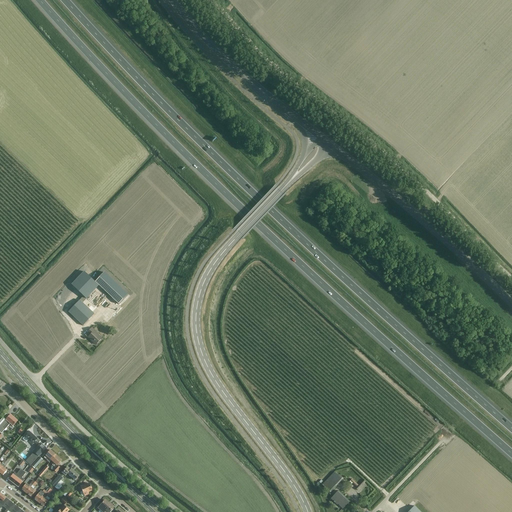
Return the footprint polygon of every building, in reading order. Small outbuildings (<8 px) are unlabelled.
[(83,296),(79,300),(68,311),(83,325),(94,314),(91,311),(107,293),(118,304),(127,294),(104,272),(95,281),(99,285),(84,271),(71,285),(83,296)] [(108,313),(118,306),(117,304),(106,311),(108,313)] [(95,345),(101,338),(94,332),(95,331),(91,328),(87,332),(89,335),(87,337),(95,345)] [(6,414),(0,421),(0,432),(2,434),(10,424),(13,426),(18,421),(11,415),(9,417),(6,414)] [(29,431),(23,439),(26,442),(29,439),(33,443),(33,444),(36,446),(40,442),(32,435),(33,434),(29,431)] [(41,443),(33,452),(39,457),(46,448),(41,443)] [(51,461),(56,455),(51,450),(44,458),(47,460),(48,458),(51,461)] [(56,455),(51,461),(54,463),(52,465),(55,468),(53,469),(57,473),(60,469),(57,466),(62,460),(56,455)] [(34,469),(42,460),(40,457),(31,466),(34,469)] [(8,460),(0,469),(0,473),(3,475),(7,470),(5,469),(6,466),(10,461),(8,460)] [(47,466),(39,475),(41,477),(49,468),(47,466)] [(79,476),(71,469),(70,470),(67,467),(62,472),(65,476),(67,474),(75,480),(79,476)] [(14,484),(19,477),(23,471),(21,469),(17,474),(15,472),(13,475),(9,480),(14,484)] [(23,471),(19,477),(14,484),(18,487),(22,482),(25,480),(22,478),(26,473),(23,471)] [(330,493),(342,480),(334,472),(322,485),(330,493)] [(51,484),(59,491),(62,487),(61,486),(63,483),(61,481),(63,478),(59,475),(51,484)] [(21,490),(26,493),(35,482),(33,480),(29,486),(26,484),(21,490)] [(364,480),(356,489),(358,490),(366,482),(364,480)] [(35,482),(26,493),(31,497),(36,491),(33,489),(38,484),(35,482)] [(88,492),(92,490),(90,484),(87,485),(87,484),(77,488),(79,492),(82,491),(84,496),(89,494),(88,492)] [(34,499),(39,503),(47,493),(44,490),(42,492),(41,491),(34,499)] [(67,494),(65,497),(67,499),(68,499),(69,496),(73,492),(70,490),(67,494)] [(343,508),(349,502),(338,491),(331,499),(334,501),(334,502),(335,503),(335,502),(337,504),(338,503),(343,508)] [(47,493),(39,503),(44,507),(48,501),(50,499),(47,496),(49,494),(47,493)] [(3,506),(7,509),(12,503),(6,498),(1,505),(0,505),(0,507),(1,508),(3,506)] [(105,500),(100,507),(98,508),(102,511),(105,511),(106,511),(108,511),(109,511),(114,507),(109,503),(108,503),(105,500)] [(10,511),(14,511),(18,507),(14,504),(12,503),(7,509),(5,511),(6,511),(7,511),(9,511),(10,511)]
